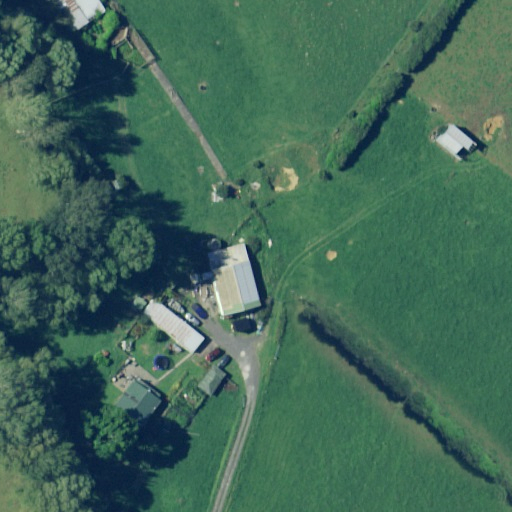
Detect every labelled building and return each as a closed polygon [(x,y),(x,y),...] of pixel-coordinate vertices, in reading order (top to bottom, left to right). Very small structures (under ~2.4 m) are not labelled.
[(93,0),(34,0),(38,3),(40,0),(48,0),(70,33),(101,12),(93,0)] [(449,155),(455,147),(465,155),(472,146),(462,138),(446,125),(432,141),(449,155)] [(256,307),(240,245),(203,255),(208,272),(198,275),(200,282),(209,279),(219,317),(256,307)] [(145,300),(138,295),(129,306),(136,311),(145,300)] [(203,339),(152,298),(139,314),(190,355),(203,339)] [(157,400),(130,379),(100,420),(126,440),(157,400)]
